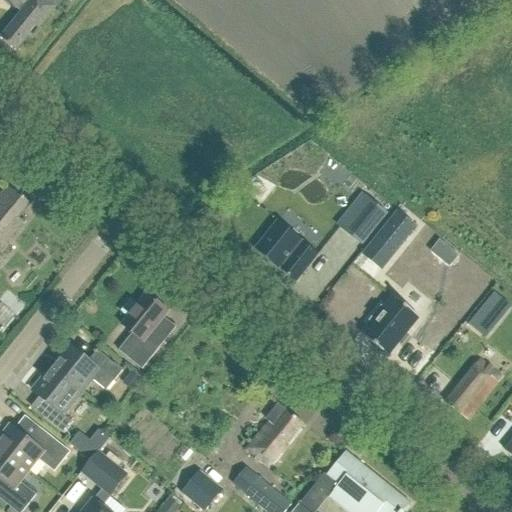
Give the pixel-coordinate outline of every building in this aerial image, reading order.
[(0,0),(13,10),(17,14),(0,34),(0,39),(13,51),(26,35),(30,38),(54,8),(44,0),(0,0)] [(0,248),(21,222),(15,217),(27,203),(6,186),(0,193),(0,248)] [(367,196),(341,230),(362,245),(389,214),(367,196)] [(397,213),(364,254),(383,269),(417,229),(397,213)] [(277,223),(255,250),(297,283),(320,256),(277,223)] [(134,334),(120,351),(144,370),(166,342),(154,331),(170,311),(149,294),(140,305),(130,298),(120,310),(129,318),(123,325),(134,334)] [(363,337),(388,357),(419,319),(394,299),(385,310),(381,306),(368,322),(373,325),(363,337)] [(486,339),(502,320),(484,306),(469,325),(486,339)] [(54,369),(83,393),(94,380),(108,391),(124,371),(99,351),(90,361),(72,346),(54,369)] [(468,421),(503,378),(480,359),(445,403),(468,421)] [(66,415),(83,393),(54,369),(35,392),(54,407),(45,418),(65,434),(75,422),(66,415)] [(135,389),(142,380),(134,374),(127,383),(135,389)] [(270,468),(304,426),(279,405),(267,419),(271,422),(248,450),(270,468)] [(0,443),(0,446),(30,471),(40,459),(56,472),(72,452),(40,427),(30,439),(11,424),(4,434),(6,436),(0,443)] [(80,434),(70,445),(79,453),(89,461),(91,462),(99,452),(100,450),(80,434)] [(21,482),(30,471),(0,446),(0,477),(0,497),(11,506),(18,511),(23,511),(38,495),(21,482)] [(112,495),(128,475),(100,452),(84,473),(112,495)] [(382,511),(404,511),(410,504),(347,453),(329,476),(340,485),(331,496),(351,511),(379,511),(381,510),(382,511)] [(234,485),(267,511),(285,511),(291,506),(246,470),(234,485)] [(199,472),(182,493),(204,511),(205,511),(223,491),(199,472)] [(110,511),(95,500),(85,511),(110,511)] [(172,500),(162,511),(175,511),(180,506),(172,500)] [(292,511),(312,511),(301,502),(292,511)]
